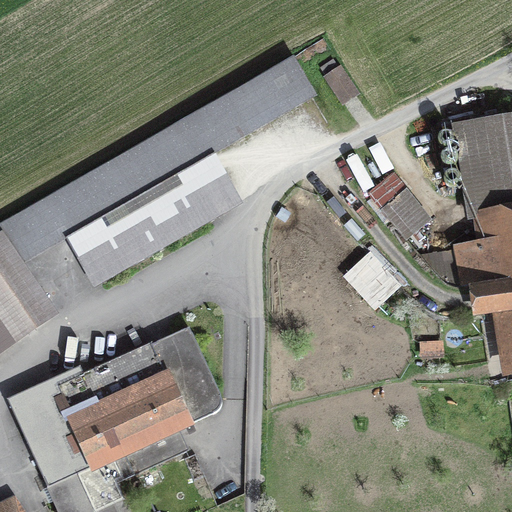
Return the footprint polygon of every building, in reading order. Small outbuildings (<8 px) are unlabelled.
[(292,59),(0,225),(0,232),(3,237),(17,258),(71,227),(202,152),(311,90),(292,59)] [(339,68),(325,77),(343,104),(357,94),(339,68)] [(471,220),(478,219),(483,247),(423,257),(444,284),(451,287),(458,289),(466,290),(474,290),(478,315),(502,311),(503,316),(510,315),(511,329),(511,119),(457,128),(471,220)] [(202,152),(71,227),(98,276),(229,201),(202,152)] [(408,191),(385,210),(407,238),(430,219),(408,191)] [(3,237),(0,238),(0,345),(24,332),(54,312),(17,258),(3,237)] [(344,273),(378,306),(407,277),(373,244),(344,273)] [(190,328),(12,408),(59,511),(128,511),(116,483),(134,475),(137,483),(160,472),(157,465),(186,452),(177,431),(217,413),(219,410),(221,407),(222,403),(222,399),(190,328)] [(429,340),(413,343),(415,354),(431,351),(429,340)]
